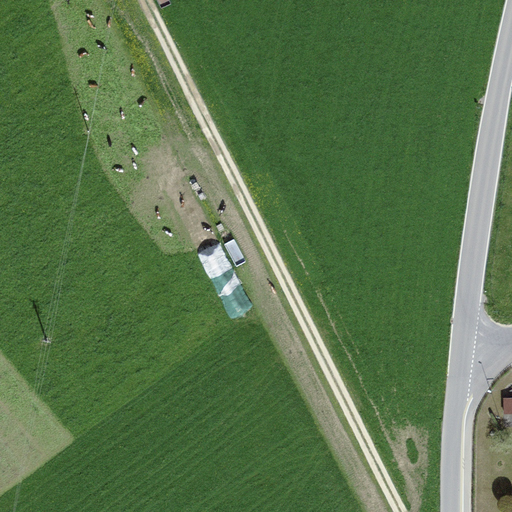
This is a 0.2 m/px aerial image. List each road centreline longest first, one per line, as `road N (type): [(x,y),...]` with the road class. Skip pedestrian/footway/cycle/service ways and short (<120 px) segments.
road 1 (track): [(422,511),(150,0)]
road 2 (tertiary): [(466,365),(482,183),(511,26)]
road 3 (tertiary): [(456,511),(466,365)]
